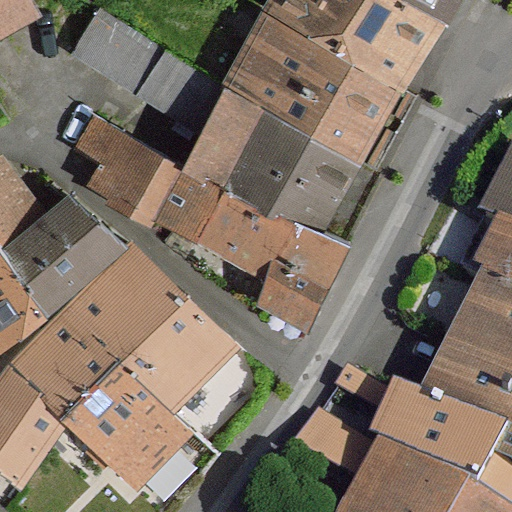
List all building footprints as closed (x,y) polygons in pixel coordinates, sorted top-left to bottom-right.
[(0,0),(0,20),(36,1),(35,0),(0,0)] [(344,153),(359,161),(369,166),(466,0),(451,0),(440,22),(419,56),(405,48),(391,73),(402,80),(399,85),(272,9),(268,17),(383,86),(344,153)] [(400,0),(277,0),(272,9),(399,85),(402,80),(391,73),(405,48),(419,56),(440,22),(400,0)] [(400,0),(440,22),(451,0),(400,0)] [(207,132),(232,93),(229,91),(102,10),(77,50),(207,132)] [(232,93),(263,109),(344,153),(383,86),(268,17),(229,91),(232,93)] [(232,93),(207,132),(187,164),(224,184),(243,148),(263,109),(232,93)] [(263,109),(243,148),(338,197),(359,161),(344,153),(263,109)] [(116,199),(144,141),(99,117),(81,151),(105,164),(96,182),(116,199)] [(199,237),(227,192),(229,187),(224,184),(187,164),(144,141),(116,199),(197,241),(199,237)] [(243,148),(224,184),(229,187),(227,192),(295,224),(317,235),(320,228),(338,197),(243,148)] [(32,232),(46,221),(0,159),(0,158),(0,246),(4,253),(32,232)] [(511,237),(511,178),(488,225),(511,237)] [(267,268),(295,224),(227,192),(199,237),(267,268)] [(72,292),(124,241),(75,199),(46,221),(32,232),(72,292)] [(317,235),(295,224),(267,268),(248,310),(303,356),(369,251),(352,242),(320,228),(317,235)] [(511,237),(488,225),(466,272),(474,277),(504,291),(511,295),(511,237)] [(72,292),(32,232),(4,253),(45,312),(72,292)] [(45,312),(4,253),(0,246),(0,334),(4,340),(6,343),(45,312)] [(216,348),(129,258),(89,289),(182,387),(216,348)] [(504,291),(474,277),(440,342),(408,404),(419,411),(439,421),(504,291)] [(200,436),(216,417),(182,387),(89,289),(1,376),(59,431),(138,504),(200,436)] [(511,295),(504,291),(439,421),(504,453),(511,457),(511,295)] [(373,414),(384,389),(348,370),(335,391),(338,393),(373,414)] [(59,431),(1,376),(0,378),(0,469),(14,482),(59,431)] [(419,411),(408,404),(384,389),(373,414),(361,445),(377,455),(396,465),(419,411)] [(504,453),(439,421),(419,411),(396,465),(410,473),(475,507),(490,482),(504,453)] [(322,418),(318,415),(292,453),(318,468),(342,480),(361,445),(322,418)] [(292,511),(318,468),(292,453),(253,511),(292,511)] [(511,457),(504,453),(490,482),(511,494),(511,457)] [(396,465),(377,455),(345,511),(390,511),(410,473),(396,465)] [(485,511),(475,507),(410,473),(390,511),(485,511)] [(511,511),(511,494),(490,482),(475,507),(485,511),(511,511)]
